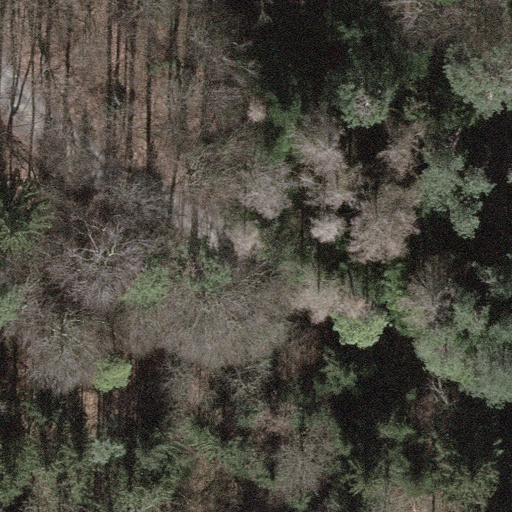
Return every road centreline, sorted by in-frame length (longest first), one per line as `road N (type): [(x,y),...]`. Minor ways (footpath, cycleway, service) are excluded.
road 1 (track): [(511,371),(62,152),(0,75)]
road 2 (track): [(379,307),(0,328)]
